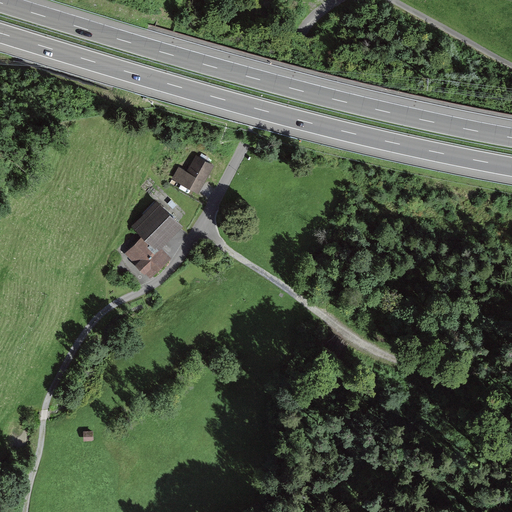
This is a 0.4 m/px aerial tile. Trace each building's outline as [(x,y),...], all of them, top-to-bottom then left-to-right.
[(192,152),(187,149),(179,162),(185,165),(192,152)] [(177,166),(170,179),(197,194),(213,167),(200,159),(191,174),(177,166)] [(162,203),(138,228),(148,237),(160,248),(184,223),(162,203)] [(148,237),(131,256),(152,276),(170,258),(160,248),(148,237)] [(93,432),(83,433),(84,440),(94,439),(93,432)]
